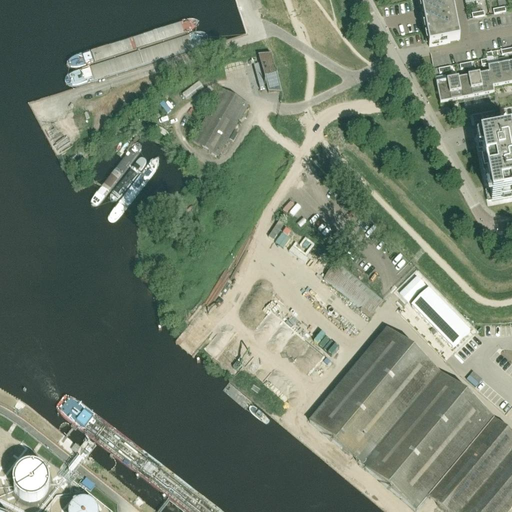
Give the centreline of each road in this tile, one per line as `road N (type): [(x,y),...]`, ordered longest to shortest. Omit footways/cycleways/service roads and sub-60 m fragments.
road 1 (residential): [(511,227),(480,215),(394,58)]
road 2 (unclassified): [(352,80),(249,20),(242,0)]
